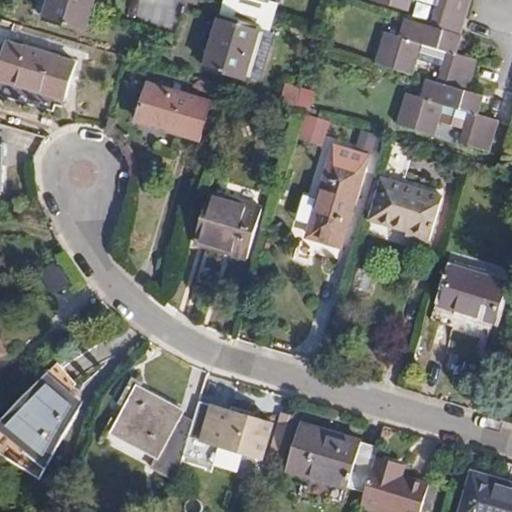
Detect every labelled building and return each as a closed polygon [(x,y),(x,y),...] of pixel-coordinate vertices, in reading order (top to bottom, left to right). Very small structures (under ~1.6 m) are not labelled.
[(85,28),(93,0),(50,0),(45,16),(85,28)] [(268,1),(267,0),(224,0),(224,3),(274,17),(278,4),(268,1)] [(369,0),(409,12),(412,0),(438,0),(431,25),(462,35),(472,0),(369,0)] [(245,76),(260,29),(270,32),(274,17),(224,3),(206,64),(245,76)] [(413,75),(422,46),(446,53),(437,82),(470,92),(478,61),(458,55),(464,35),(462,35),(431,25),(404,18),(399,36),(384,32),(375,64),(413,75)] [(74,63),(7,43),(0,65),(0,81),(64,100),(74,63)] [(435,137),(444,106),(468,113),(459,144),(490,153),(500,121),(479,115),(484,96),(470,92),(437,82),(427,79),(421,97),(406,93),(396,125),(435,137)] [(312,109),(316,89),(286,83),(282,103),(312,109)] [(209,103),(147,86),(136,122),(198,140),(209,103)] [(306,114),(300,140),(325,146),(331,120),(306,114)] [(329,162),(306,239),(340,249),(363,172),(329,162)] [(381,178),(370,219),(407,231),(406,235),(430,243),(443,197),(381,178)] [(209,194),(195,242),(247,258),(262,210),(209,194)] [(442,286),(431,320),(453,328),(452,331),(488,341),(505,284),(453,268),(447,287),(442,286)] [(0,431),(46,468),(80,410),(64,397),(77,383),(56,364),(0,422),(0,431)] [(177,481),(194,422),(161,403),(163,399),(149,392),(147,395),(137,390),(141,383),(131,378),(118,403),(127,408),(114,432),(158,455),(151,468),(177,481)] [(272,425),(211,407),(201,441),(263,459),(272,425)] [(374,458),(377,447),(300,424),(287,470),(364,493),(374,458)] [(46,468),(0,431),(0,453),(31,473),(39,479),(46,468)] [(380,511),(420,511),(428,485),(397,475),(400,465),(374,458),(364,493),(360,506),(380,511)] [(511,511),(511,485),(473,474),(461,511),(511,511)]
